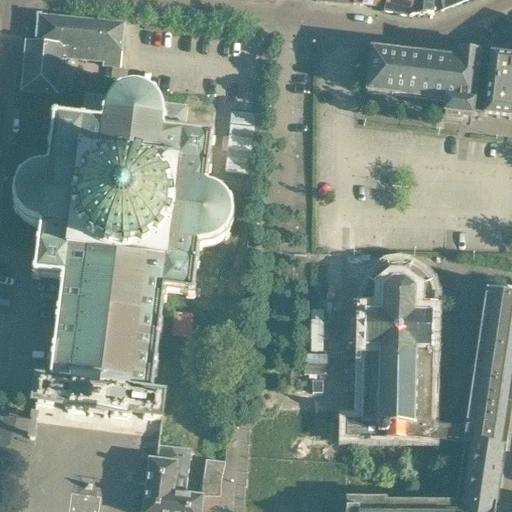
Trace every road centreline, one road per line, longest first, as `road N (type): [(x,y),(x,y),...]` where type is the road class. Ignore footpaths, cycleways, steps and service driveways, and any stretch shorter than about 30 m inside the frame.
road 1 (residential): [(292,18),(415,36),(509,0)]
road 2 (unclassified): [(292,18),(112,0)]
